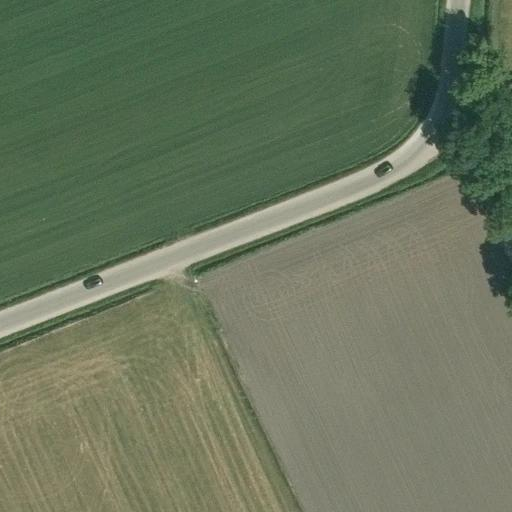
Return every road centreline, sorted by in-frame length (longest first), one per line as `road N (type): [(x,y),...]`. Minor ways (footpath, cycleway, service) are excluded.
road 1 (unclassified): [(0,324),(404,165),(440,128),(457,0)]
road 2 (track): [(511,246),(467,148),(440,128)]
